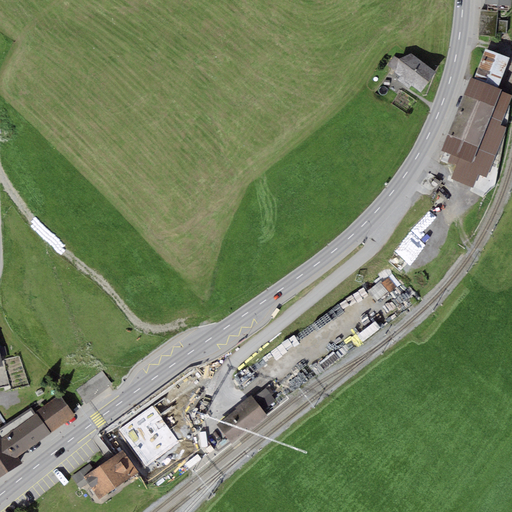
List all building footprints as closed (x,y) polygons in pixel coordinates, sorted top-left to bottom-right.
[(496,20),(497,12),(481,11),(478,35),(495,37),(495,34),(506,35),(507,21),(496,20)] [(474,79),(498,89),(510,59),(486,49),(474,79)] [(437,73),(410,54),(399,59),(394,57),(388,67),(396,73),(400,76),(397,80),(409,88),(411,85),(422,93),(437,73)] [(486,176),(489,170),(506,128),(500,125),(511,97),(501,92),(501,91),(498,89),(474,79),(471,78),(441,150),(451,154),(449,160),(457,164),(451,178),(473,188),(479,173),(486,176)] [(377,301),(397,287),(389,276),(369,290),(377,301)] [(279,310),(275,308),(270,315),(274,318),(279,310)] [(375,319),(357,333),(363,340),(380,327),(375,319)] [(112,386),(103,372),(76,391),(86,405),(112,386)] [(253,398),(264,411),(277,401),(266,388),(253,398)] [(35,412),(51,434),(76,415),(59,394),(35,412)] [(231,444),(267,415),(264,411),(253,398),(251,395),(236,407),(237,409),(217,425),(231,444)] [(153,406),(119,429),(146,467),(179,443),(153,406)] [(0,478),(21,464),(17,457),(51,434),(35,412),(31,408),(6,424),(0,414),(0,478)] [(88,483),(100,499),(138,472),(123,450),(94,471),(84,478),(88,483)] [(90,464),(71,477),(80,489),(88,483),(84,478),(94,471),(90,464)]
